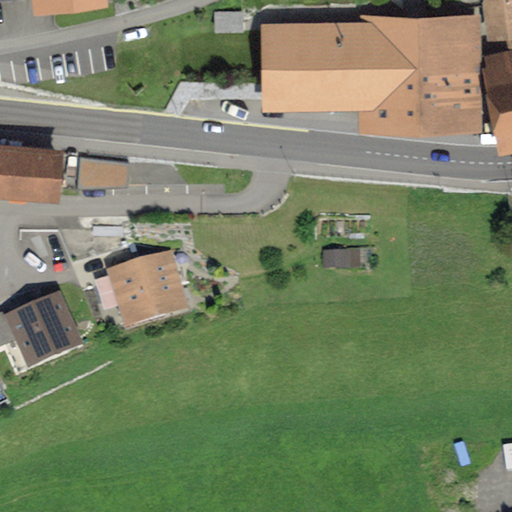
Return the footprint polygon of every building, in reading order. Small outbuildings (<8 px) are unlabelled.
[(511,31),(511,0),(486,0),(491,34),(511,31)] [(473,119),(472,23),(367,23),(367,31),(325,32),(326,117),(367,117),(367,120),(473,119)] [(511,51),(491,56),(494,71),(493,72),(506,138),(511,136),(511,51)] [(53,154),(0,149),(0,186),(50,191),(53,154)] [(66,156),(64,186),(79,187),(128,186),(130,162),(66,156)] [(124,229),(95,229),(102,253),(129,245),(124,229)] [(350,267),(349,248),(324,249),(326,269),(350,267)] [(98,281),(105,304),(122,299),(128,319),(181,303),(167,259),(98,281)] [(58,301),(12,321),(28,359),(74,339),(58,301)]
